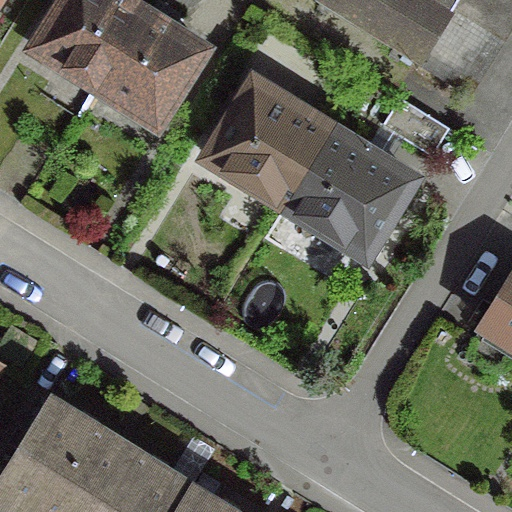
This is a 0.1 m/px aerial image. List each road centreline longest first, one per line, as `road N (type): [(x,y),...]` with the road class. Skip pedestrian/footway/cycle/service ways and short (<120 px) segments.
road 1 (residential): [(0,264),(323,450)]
road 2 (residential): [(323,450),(511,152)]
